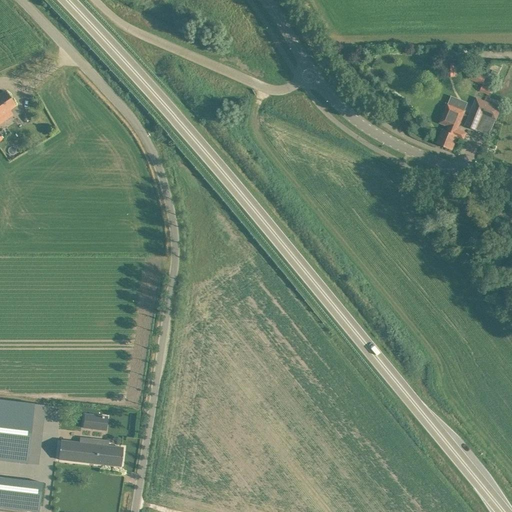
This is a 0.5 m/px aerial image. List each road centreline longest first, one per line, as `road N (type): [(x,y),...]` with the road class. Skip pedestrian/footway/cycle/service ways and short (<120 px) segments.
road 1 (primary): [(502,511),(225,173),(66,0)]
road 2 (unclassified): [(133,511),(169,289),(163,189),(122,114),(15,0)]
road 3 (tertiary): [(511,195),(374,134),(312,75),(264,0)]
road 4 (track): [(95,0),(132,29),(268,89),(301,82)]
